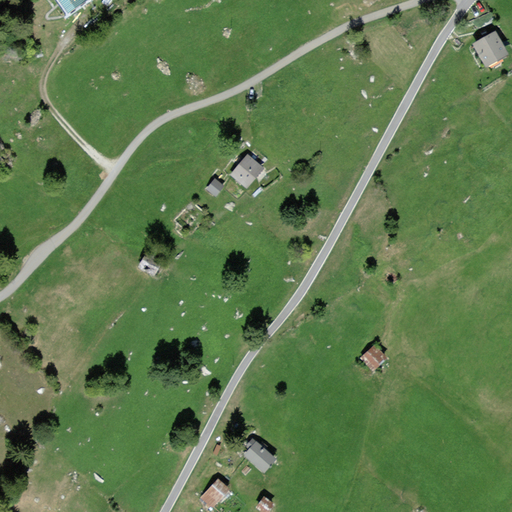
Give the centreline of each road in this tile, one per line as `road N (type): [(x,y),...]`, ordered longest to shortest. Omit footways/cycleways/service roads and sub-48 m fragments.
road 1 (residential): [(470,0),(314,275),(249,354),(165,511)]
road 2 (residential): [(432,0),(344,26),(240,88),(161,118),(75,226),(0,299)]
